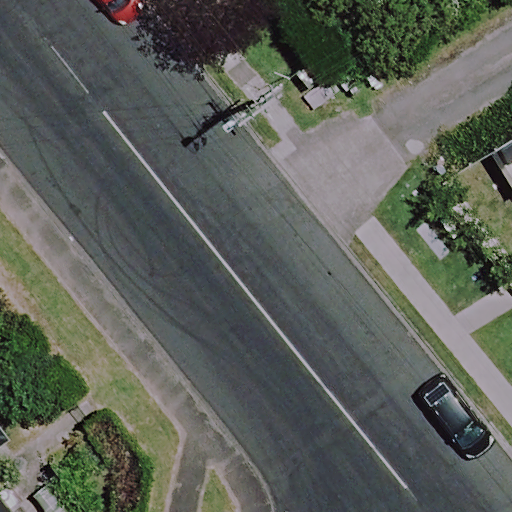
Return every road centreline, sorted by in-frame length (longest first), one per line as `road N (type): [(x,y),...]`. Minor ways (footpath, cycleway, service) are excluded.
road 1 (residential): [(424,511),(12,0)]
road 2 (unknown): [(210,246),(511,55)]
